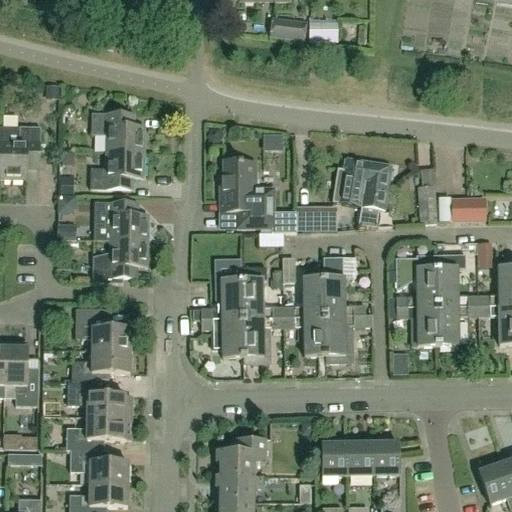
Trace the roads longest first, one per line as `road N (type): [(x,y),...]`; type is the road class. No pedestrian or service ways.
road 1 (residential): [(195,95),(256,115),(511,143)]
road 2 (residential): [(383,401),(166,402)]
road 3 (residential): [(172,297),(192,197),(195,95)]
road 4 (residential): [(383,401),(377,242)]
road 5 (residential): [(377,242),(511,239)]
road 6 (residential): [(43,295),(172,297)]
